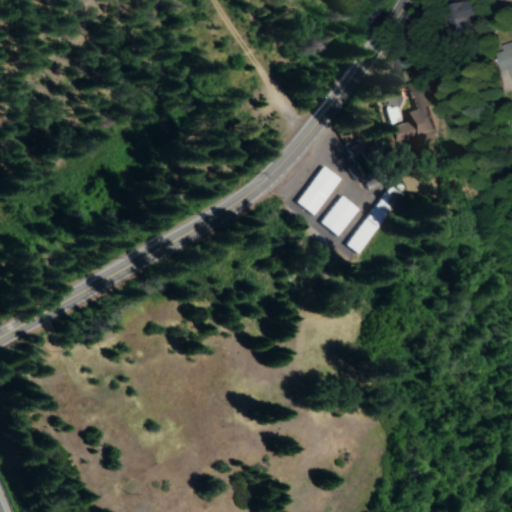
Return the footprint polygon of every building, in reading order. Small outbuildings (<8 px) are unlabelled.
[(445,3),(446,30),(462,29),(461,16),(474,16),(474,1),(445,3)] [(511,77),(511,41),(499,45),(500,51),(493,54),(498,72),(506,70),(508,79),(511,77)] [(404,122),(384,127),(389,144),(409,138),(411,144),(437,136),(425,95),(409,100),(412,110),(401,113),(404,122)] [(336,180),(318,167),(291,203),(308,216),(336,180)] [(342,246),(354,256),(401,195),(388,186),(342,246)] [(356,210),(339,195),(316,223),(333,237),(356,210)]
